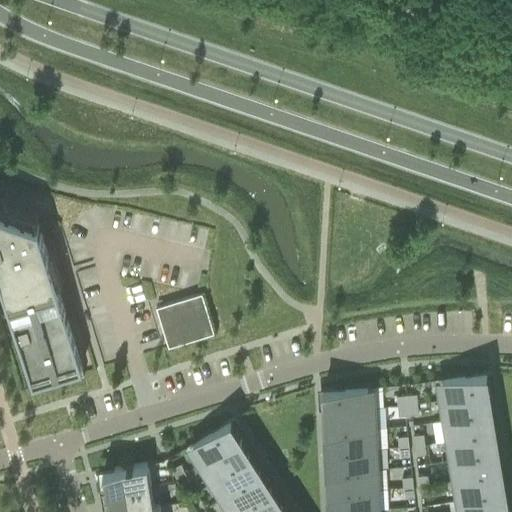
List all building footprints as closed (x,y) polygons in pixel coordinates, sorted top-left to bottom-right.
[(34,211),(0,198),(0,286),(7,285),(49,272),(56,270),(52,254),(48,255),(34,211)] [(61,285),(56,270),(49,272),(7,285),(0,286),(0,289),(4,303),(8,301),(32,381),(35,388),(84,373),(81,366),(57,286),(61,285)] [(201,293),(156,307),(168,346),(214,332),(201,293)] [(487,382),(488,382),(486,371),(464,374),(442,378),(445,398),(446,399),(482,393),(489,392),(489,390),(488,391),(487,382)] [(368,407),(367,386),(345,387),(323,388),(323,400),(324,400),(324,408),(324,410),(331,409),(368,407)] [(487,411),(482,393),(446,399),(445,398),(441,399),(444,420),(486,413),(488,413),(488,411),(487,411)] [(407,405),(417,404),(416,394),(406,395),(407,405)] [(397,406),(407,405),(406,395),(396,396),(397,406)] [(408,414),(418,413),(417,404),(407,405),(408,414)] [(398,415),(408,414),(407,405),(397,406),(398,415)] [(332,429),(374,427),(373,406),(368,407),(331,409),(331,428),(330,428),(330,430),(332,430),(332,429)] [(490,432),(486,413),(444,420),(447,440),(489,433),(491,433),(491,431),(490,432)] [(235,429),(236,428),(230,418),(211,430),(192,442),(204,460),(235,440),(241,436),(240,435),(235,429)] [(333,450),(375,447),(374,427),(332,429),(332,430),(332,449),(331,449),(331,450),(333,450)] [(493,452),(489,433),(447,440),(451,460),(492,453),(492,454),(494,453),(494,452),(493,452)] [(414,445),(424,444),(423,434),(413,435),(414,445)] [(398,446),(408,445),(407,435),(397,436),(398,446)] [(247,455),(235,440),(204,460),(199,462),(211,480),(246,457),(248,456),(247,455)] [(415,455),(425,453),(424,444),(414,445),(415,455)] [(399,456),(409,455),(408,445),(398,446),(399,456)] [(334,470),(376,468),(375,447),(333,450),(333,469),(332,469),(332,471),(334,470)] [(497,472),(492,454),(492,453),(451,460),(454,480),(496,473),(496,474),(498,473),(498,472),(497,472)] [(258,472),(246,457),(211,480),(222,497),(257,474),(258,474),(259,473),(258,472)] [(147,463),(114,468),(102,470),(104,484),(101,485),(102,492),(150,485),(147,463)] [(176,477),(185,472),(180,463),(171,468),(176,477)] [(335,490),(377,488),(376,468),(334,470),(334,489),(333,489),(333,491),(335,491),(335,490)] [(180,486),(189,481),(185,472),(176,477),(180,486)] [(500,492),(496,474),(496,473),(454,480),(457,500),(499,493),(499,494),(501,493),(501,492),(500,492)] [(269,489),(258,474),(257,474),(222,497),(231,511),(236,511),(268,491),(269,492),(270,490),(269,489)] [(419,485),(429,484),(427,474),(418,475),(419,485)] [(403,487),(413,486),(412,476),(402,477),(403,487)] [(420,495),(430,494),(429,484),(419,485),(420,495)] [(104,500),(107,500),(108,511),(115,511),(160,505),(159,505),(154,506),(150,485),(102,492),(104,500)] [(404,497),(414,496),(413,486),(403,487),(404,497)] [(336,511),(378,509),(377,488),(335,490),(335,491),(335,510),(334,510),(334,511),(336,511)] [(280,507),(269,492),(268,491),(236,511),(273,511),(279,508),(280,509),(282,508),(281,506),(280,507)] [(503,511),(499,494),(499,493),(457,500),(459,511),(504,511),(503,511)] [(195,511),(196,511),(205,508),(200,499),(191,503),(195,511)]
